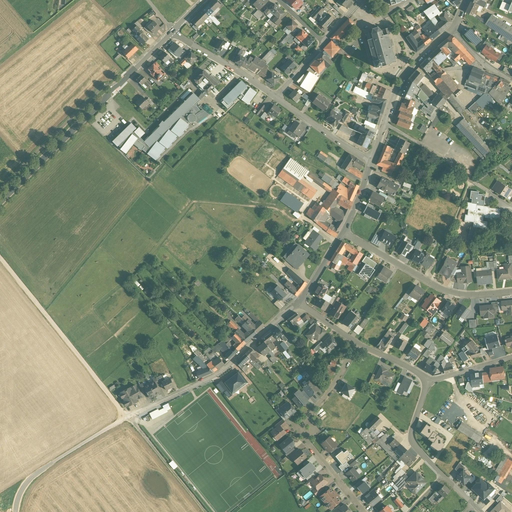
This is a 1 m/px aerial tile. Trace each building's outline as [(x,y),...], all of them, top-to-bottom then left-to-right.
[(215,0),(212,0),(207,6),(213,12),(220,5),(215,0)] [(257,0),(254,3),(260,9),(268,0),(257,0)] [(298,0),(286,0),(296,10),(302,3),(298,0)] [(254,3),(253,2),(247,8),(249,11),(256,5),(254,3)] [(479,6),(471,2),(466,13),(472,16),(474,13),(475,10),(477,11),(478,8),(479,6)] [(508,11),(511,6),(503,3),(500,10),(508,13),(508,11)] [(279,9),(274,4),(272,6),(269,10),(271,12),(274,15),(279,9)] [(412,5),(406,10),(409,14),(415,9),(412,5)] [(429,8),(423,12),(426,15),(430,19),(430,20),(433,17),(439,13),(434,5),(429,8)] [(207,6),(202,11),(208,17),(210,15),(213,12),(207,6)] [(279,9),(274,15),(276,17),(278,19),(279,19),(284,13),(279,9)] [(263,15),(257,10),(253,15),(258,20),(263,15)] [(326,13),(323,10),(318,15),(323,19),(327,14),(327,13),(326,13)] [(213,21),(208,17),(202,11),(197,15),(204,21),(206,19),(208,21),(210,24),(213,21)] [(445,12),(439,17),(442,21),(438,24),(435,27),(440,33),(450,25),(451,22),(447,17),(449,16),(445,12)] [(474,13),(472,16),(484,24),(488,19),(484,17),(483,19),(477,15),(477,16),(474,13)] [(333,19),(327,14),(323,19),(329,25),(331,23),(330,22),(333,19)] [(204,21),(197,15),(191,21),(194,25),(197,28),(197,27),(204,21)] [(318,15),(314,19),(317,23),(318,24),(323,19),(318,15)] [(511,30),(491,16),(485,25),(503,36),(511,42),(511,30)] [(314,19),(311,17),(309,19),(315,25),(317,23),(314,19)] [(438,24),(433,17),(430,20),(432,24),(435,27),(438,24)] [(329,25),(323,19),(318,24),(324,29),(327,26),(329,25)] [(347,20),(330,39),(332,41),(337,36),(340,38),(352,25),(347,20)] [(148,27),(147,28),(150,30),(154,34),(160,28),(154,21),(148,27)] [(297,26),(292,21),(286,26),(288,28),(291,31),(297,26)] [(429,26),(423,31),(425,33),(431,41),(440,33),(435,27),(432,24),(429,26)] [(148,39),(142,33),(143,33),(139,28),(139,29),(137,26),(133,30),(138,36),(137,38),(143,44),(148,39)] [(380,31),(377,28),(377,27),(376,27),(376,28),(372,29),(371,28),(371,29),(372,30),(371,34),(368,33),(368,32),(367,33),(368,33),(366,35),(365,35),(365,36),(366,36),(367,40),(366,41),(367,41),(369,47),(368,47),(368,48),(369,48),(371,54),(370,54),(370,55),(371,54),(373,60),(372,61),(372,62),(374,67),(380,66),(380,67),(381,67),(381,68),(381,67),(381,66),(388,64),(389,65),(389,64),(390,64),(389,63),(394,62),(395,63),(395,62),(394,61),(392,55),(394,55),(393,55),(392,55),(391,49),(392,48),(390,48),(390,47),(391,46),(390,43),(389,44),(389,42),(390,42),(390,41),(389,41),(387,35),(388,35),(389,35),(389,34),(390,34),(389,34),(388,29),(388,28),(387,28),(382,29),(382,30),(381,30),(382,31),(380,31)] [(473,33),(470,29),(465,34),(476,46),(481,41),(478,38),(473,33)] [(302,30),(296,37),(297,38),(301,42),(307,35),(302,30)] [(416,31),(410,35),(414,39),(416,38),(419,36),(420,36),(416,31)] [(288,35),(283,40),(286,43),(287,42),(292,36),(289,34),(289,33),(288,35)] [(425,33),(422,35),(420,36),(422,41),(425,46),(431,41),(425,33)] [(313,41),(307,35),(301,42),(304,45),(307,48),(309,45),(311,46),(312,45),(311,43),(313,41)] [(414,39),(410,35),(409,35),(406,37),(406,38),(416,53),(425,46),(422,41),(417,44),(414,39)] [(456,41),(451,35),(444,42),(448,46),(455,53),(460,58),(462,56),(470,65),(475,60),(456,41)] [(331,41),(322,50),(324,51),(322,53),(328,59),(330,57),(331,58),(340,49),(336,46),(339,43),(337,41),(340,38),(337,36),(332,41),(333,41),(332,42),(331,41)] [(511,46),(511,42),(503,36),(500,40),(511,48),(511,46)] [(226,44),(219,40),(215,47),(221,51),(223,47),(223,48),(226,44)] [(444,42),(437,47),(438,48),(445,56),(446,57),(448,55),(450,53),(445,48),(448,46),(444,42)] [(138,49),(133,43),(129,46),(126,43),(124,45),(133,54),(134,54),(136,53),(135,52),(138,49)] [(174,53),(179,47),(175,43),(169,49),(174,53)] [(133,54),(124,45),(122,47),(126,50),(123,53),(128,59),(131,56),(132,57),(134,55),(133,54)] [(300,49),(297,46),(294,49),(301,55),(303,52),(300,49)] [(487,46),(483,50),(482,52),(485,54),(484,55),(488,58),(493,50),(487,46)] [(174,53),(178,57),(183,52),(179,47),(174,53)] [(445,56),(438,48),(430,55),(429,56),(433,60),(436,64),(437,63),(438,61),(439,63),(442,60),(441,59),(445,56)] [(273,49),(265,56),(268,60),(277,53),(273,49)] [(500,55),(493,50),(488,58),(492,60),(493,59),(496,61),(497,59),(500,55)] [(183,56),(186,53),(184,51),(183,52),(178,57),(180,59),(183,56)] [(170,58),(165,52),(159,57),(165,63),(168,60),(170,58)] [(196,58),(191,52),(189,54),(185,58),(187,61),(191,65),(194,62),(193,61),(196,58)] [(501,52),(500,55),(497,59),(501,62),(506,55),(501,52)] [(328,59),(322,53),(310,66),(310,67),(318,74),(325,66),(327,69),(332,63),(328,59)] [(451,57),(451,58),(455,62),(456,62),(460,58),(455,53),(451,57)] [(241,56),(238,55),(237,55),(235,60),(236,60),(235,63),(241,66),(245,59),(241,56)] [(295,61),(288,55),(285,58),(288,61),(289,60),(293,63),(295,61)] [(429,56),(420,65),(424,70),(425,71),(426,70),(431,65),(438,73),(441,69),(436,64),(433,60),(429,56)] [(248,60),(245,59),(241,66),(247,69),(247,68),(249,69),(252,63),(254,60),(253,60),(249,57),(248,60)] [(258,60),(254,58),(253,60),(254,60),(252,63),(257,66),(261,69),(263,67),(264,66),(258,62),(258,60)] [(455,62),(451,58),(449,60),(454,66),(457,64),(456,62),(455,62)] [(293,63),(289,60),(288,61),(281,68),(287,74),(290,71),(292,69),(295,66),(293,63)] [(257,66),(252,63),(249,69),(254,72),(257,66)] [(153,64),(151,67),(150,66),(147,69),(151,73),(150,74),(158,81),(160,79),(162,79),(162,77),(165,74),(160,69),(159,70),(157,68),(153,64)] [(271,73),(263,67),(261,69),(256,74),(259,76),(260,75),(266,80),(266,79),(271,73)] [(318,74),(310,67),(306,71),(308,72),(304,76),(303,74),(296,82),(301,86),(300,87),(309,92),(319,75),(318,74)] [(511,70),(505,67),(503,72),(511,76),(511,70)] [(501,79),(473,68),(470,75),(487,91),(489,93),(501,79)] [(431,75),(430,77),(435,83),(436,85),(440,90),(447,98),(450,95),(458,88),(447,74),(446,75),(441,69),(438,73),(435,75),(434,73),(431,75)] [(423,76),(416,70),(408,79),(415,86),(415,85),(423,76)] [(203,90),(205,92),(207,93),(207,94),(217,84),(211,78),(213,77),(211,75),(209,77),(204,71),(194,80),(198,84),(198,85),(203,90)] [(273,74),(271,73),(266,79),(271,83),(271,84),(273,86),(275,83),(276,82),(277,83),(278,81),(277,80),(279,78),(276,77),(277,76),(274,73),(273,74)] [(146,80),(141,75),(136,80),(141,85),(144,83),(146,80)] [(373,78),(367,75),(364,82),(367,83),(370,84),(373,78)] [(487,91),(470,75),(469,75),(464,86),(484,94),(487,91)] [(415,86),(408,79),(400,96),(405,99),(408,100),(410,96),(415,86)] [(501,79),(489,93),(495,100),(500,105),(508,91),(506,90),(511,83),(501,79)] [(362,83),(359,82),(356,87),(360,88),(361,90),(363,91),(367,83),(364,82),(363,81),(362,83)] [(221,103),(227,109),(233,103),(232,102),(239,95),(240,96),(238,98),(247,104),(248,102),(250,103),(255,95),(254,95),(255,92),(250,88),(248,90),(246,88),(247,87),(242,82),(240,84),(239,83),(235,87),(236,88),(235,89),(234,88),(228,94),(229,95),(227,97),(226,96),(222,100),(223,100),(221,103)] [(370,84),(367,83),(363,91),(365,91),(368,92),(372,94),(375,87),(370,84)] [(415,85),(415,86),(410,96),(412,97),(413,94),(417,96),(420,90),(420,89),(419,89),(417,86),(415,85)] [(377,86),(376,87),(375,87),(372,94),(371,96),(373,96),(377,97),(381,87),(377,86)] [(390,91),(381,87),(377,97),(386,99),(390,91)] [(436,99),(426,88),(422,91),(429,98),(428,99),(431,102),(432,103),(436,99)] [(300,96),(295,90),(289,96),(295,102),(300,96)] [(420,90),(417,96),(428,108),(431,102),(428,99),(429,98),(422,91),(420,90)] [(484,94),(481,96),(489,105),(495,100),(489,93),(487,91),(484,94)] [(198,99),(200,100),(204,97),(207,93),(205,92),(202,95),(198,99)] [(198,99),(193,94),(191,96),(190,95),(186,100),(187,100),(182,105),(182,104),(179,106),(180,107),(179,108),(178,107),(176,110),(175,112),(174,111),(172,113),(172,114),(171,115),(170,115),(168,117),(169,118),(168,119),(167,118),(164,121),(165,121),(164,123),(162,121),(159,126),(160,126),(158,128),(157,128),(152,133),(152,134),(148,138),(148,137),(145,140),(145,141),(144,142),(148,147),(147,149),(149,152),(147,154),(155,160),(156,159),(160,156),(159,155),(160,153),(161,154),(164,151),(163,150),(164,148),(163,148),(164,147),(167,149),(168,147),(168,148),(172,145),(171,144),(172,142),(173,142),(176,139),(175,138),(176,136),(175,136),(176,135),(179,137),(180,136),(184,133),(182,132),(184,130),(185,131),(188,127),(187,126),(188,125),(187,124),(189,122),(190,122),(192,122),(194,122),(195,121),(197,123),(208,115),(202,110),(200,111),(199,109),(198,107),(197,108),(195,105),(200,100),(198,99)] [(329,103),(318,95),(312,103),(323,112),(329,103)] [(445,101),(438,95),(436,99),(432,103),(433,104),(436,107),(438,109),(445,101)] [(377,97),(373,96),(372,102),(380,104),(378,108),(383,109),(386,99),(377,97)] [(481,96),(476,102),(480,106),(482,109),(486,105),(487,106),(489,105),(481,96)] [(146,101),(142,97),(135,103),(139,107),(140,106),(142,108),(145,105),(146,106),(148,104),(148,103),(146,101)] [(408,100),(405,99),(403,104),(412,108),(414,102),(408,100)] [(464,111),(454,99),(450,102),(455,107),(460,114),(464,111)] [(423,106),(421,110),(430,115),(436,107),(433,104),(432,103),(431,102),(428,108),(427,109),(423,106)] [(262,104),(255,114),(258,116),(265,106),(262,104)] [(403,104),(401,104),(399,111),(400,111),(410,115),(413,108),(412,108),(403,104)] [(280,110),(273,105),(267,113),(271,116),(272,115),(275,117),(280,110)] [(473,105),(468,109),(472,113),(477,109),(473,105)] [(383,109),(378,108),(372,106),(370,112),(377,114),(381,115),(383,109)] [(341,117),(333,111),(331,112),(326,120),(335,126),(339,120),(341,117)] [(348,113),(344,111),(341,117),(339,120),(343,123),(349,113),(348,113)] [(370,112),(368,111),(367,116),(369,117),(374,119),(372,122),(374,123),(377,114),(370,112)] [(410,115),(400,111),(398,118),(399,118),(409,122),(412,115),(410,115)] [(374,119),(369,117),(367,122),(370,123),(369,127),(374,129),(376,125),(374,124),(374,123),(372,122),(374,119)] [(409,122),(399,118),(397,124),(408,129),(411,122),(409,122)] [(466,121),(464,119),(455,126),(486,158),(491,151),(466,121)] [(299,124),(295,122),(289,130),(287,133),(294,138),(295,136),(296,135),(302,127),(299,125),(299,124)] [(144,142),(140,137),(144,133),(139,127),(136,130),(135,129),(136,128),(131,123),(112,142),(117,147),(118,146),(121,148),(120,149),(126,154),(134,143),(142,149),(142,150),(147,154),(149,152),(147,149),(148,147),(144,142)] [(356,126),(349,123),(347,128),(357,132),(359,129),(356,128),(356,126)] [(499,124),(494,128),(498,132),(502,129),(499,124)] [(302,127),(296,135),(295,136),(299,138),(305,130),(302,127)] [(357,132),(347,128),(347,127),(345,131),(355,136),(357,132)] [(367,130),(364,129),(363,132),(362,135),(370,139),(373,133),(367,130)] [(362,135),(361,134),(356,144),(366,148),(370,139),(362,135)] [(409,143),(400,139),(394,150),(400,153),(404,155),(406,151),(407,152),(408,149),(407,148),(409,143)] [(392,148),(385,145),(382,151),(386,153),(390,154),(392,148)] [(387,161),(383,160),(386,153),(382,151),(376,165),(383,168),(381,171),(391,175),(392,171),(396,172),(399,166),(398,166),(394,164),(387,161)] [(327,156),(320,152),(317,157),(324,161),(327,156)] [(400,153),(394,164),(398,166),(404,155),(400,153)] [(350,154),(341,167),(347,171),(350,168),(352,165),(356,158),(350,154)] [(309,171),(290,158),(278,176),(294,187),(299,179),(302,174),(305,176),(306,175),(309,171)] [(363,163),(356,158),(352,165),(359,169),(363,163)] [(362,174),(350,167),(350,168),(347,171),(357,177),(360,178),(362,174)] [(315,176),(309,171),(306,175),(308,177),(312,180),(312,179),(315,176)] [(339,185),(324,174),(320,180),(334,190),(335,191),(339,185)] [(320,180),(315,176),(312,179),(313,180),(332,194),(334,190),(320,180)] [(353,184),(344,177),(342,181),(350,187),(349,189),(351,190),(350,193),(354,195),(358,186),(353,184)] [(388,181),(382,178),(377,187),(381,189),(384,190),(383,191),(391,195),(392,191),(395,193),(398,186),(388,180),(388,181)] [(299,179),(294,187),(311,199),(317,191),(299,179)] [(511,190),(500,183),(495,190),(496,191),(496,192),(502,195),(506,197),(508,194),(510,194),(511,193),(510,191),(511,190)] [(348,191),(339,185),(335,191),(336,191),(342,195),(347,199),(351,202),(354,195),(350,193),(351,190),(349,189),(348,191)] [(332,194),(322,207),(325,209),(330,212),(332,210),(337,203),(342,195),(336,191),(335,191),(334,190),(332,194)] [(484,206),(486,196),(483,196),(483,195),(479,194),(479,192),(471,191),(470,199),(472,199),(472,203),(467,203),(466,209),(469,210),(468,215),(466,215),(465,221),(474,222),(473,227),(477,228),(477,227),(486,228),(487,222),(483,222),(483,216),(485,216),(487,208),(487,207),(484,206)] [(301,203),(288,192),(281,200),(294,211),(296,209),(301,203)] [(384,198),(374,193),(373,196),(371,195),(368,200),(380,206),(384,198)] [(347,199),(342,195),(337,203),(344,207),(349,210),(352,202),(351,202),(347,199)] [(314,212),(310,218),(316,223),(321,215),(326,218),(329,214),(330,212),(325,209),(322,207),(319,205),(314,212)] [(370,217),(377,220),(380,214),(378,212),(372,209),(367,206),(363,213),(365,214),(370,217)] [(500,210),(487,208),(485,216),(485,218),(499,220),(500,213),(499,213),(500,210)] [(309,209),(305,214),(310,218),(314,212),(309,209)] [(335,212),(332,210),(330,212),(329,214),(336,218),(339,221),(340,221),(343,223),(347,214),(343,211),(341,210),(339,214),(336,212),(335,212)] [(326,218),(321,215),(316,223),(326,231),(329,225),(327,224),(328,223),(324,220),(326,218)] [(338,223),(334,229),(339,231),(343,223),(340,221),(339,221),(338,223)] [(334,229),(329,225),(326,231),(335,237),(339,231),(334,229)] [(473,227),(471,227),(470,232),(470,231),(469,238),(478,239),(478,233),(477,232),(477,228),(473,227)] [(317,233),(313,231),(304,242),(315,251),(318,247),(316,245),(322,237),(317,233)] [(380,240),(390,246),(395,238),(385,232),(381,238),(380,240)] [(377,246),(381,238),(375,234),(370,242),(377,246)] [(356,250),(342,241),(335,252),(340,255),(342,251),(344,252),(346,249),(354,254),(356,250)] [(407,252),(410,246),(403,241),(402,243),(397,252),(404,256),(407,252)] [(298,246),(286,260),(291,265),(295,261),(299,264),(305,257),(300,253),(303,250),(298,246)] [(351,259),(350,262),(355,264),(356,265),(362,254),(356,250),(354,254),(351,259)] [(416,250),(410,259),(419,264),(419,263),(424,255),(420,252),(419,253),(415,251),(416,250)] [(340,255),(335,252),(330,261),(334,264),(336,264),(338,260),(340,261),(341,260),(342,256),(340,255)] [(429,255),(425,253),(424,255),(419,263),(428,268),(430,265),(433,259),(429,257),(429,255)] [(347,258),(342,256),(341,260),(350,265),(348,270),(351,271),(355,264),(350,262),(348,261),(349,259),(347,258)] [(365,264),(367,265),(371,260),(365,256),(362,262),(365,264)] [(376,264),(371,260),(367,265),(373,269),(376,264)] [(456,265),(446,260),(439,272),(448,278),(449,278),(451,273),(456,265)] [(374,270),(373,269),(367,265),(365,264),(358,274),(362,277),(363,274),(369,278),(374,270)] [(509,264),(505,265),(506,269),(497,270),(498,280),(511,278),(511,274),(511,265),(511,264),(509,264)] [(470,266),(462,267),(462,273),(457,273),(457,275),(458,282),(458,283),(471,282),(470,266)] [(392,273),(384,267),(378,275),(382,278),(381,280),(385,282),(391,274),(392,273)] [(306,283),(302,280),(289,269),(286,272),(292,277),(291,277),(299,284),(298,286),(302,290),(306,283)] [(489,271),(477,272),(477,277),(478,277),(479,284),(486,283),(486,284),(492,283),(491,271),(491,270),(489,271)] [(391,274),(385,282),(388,284),(394,275),(391,274)] [(300,292),(290,283),(286,287),(292,292),(296,296),(300,292)] [(282,299),(288,294),(284,291),(283,291),(276,285),(273,289),(273,290),(271,293),(274,296),(273,297),(277,301),(279,302),(280,300),(282,299)] [(323,287),(319,285),(314,294),(319,297),(321,299),(327,289),(326,289),(325,290),(323,289),(323,287)] [(424,291),(416,286),(411,291),(409,294),(410,295),(410,294),(413,296),(412,297),(417,300),(424,291)] [(408,289),(402,297),(406,300),(410,295),(409,294),(411,291),(408,289)] [(434,297),(431,295),(427,300),(426,299),(424,301),(426,302),(424,304),(428,307),(426,310),(430,312),(430,313),(435,308),(435,306),(436,307),(438,304),(437,304),(439,301),(436,299),(435,299),(434,298),(434,297)] [(321,299),(319,297),(317,301),(318,302),(316,306),(324,310),(329,303),(328,303),(321,299)] [(274,304),(280,310),(285,305),(280,300),(279,302),(277,301),(274,304)] [(455,307),(448,301),(445,305),(441,310),(448,316),(455,307)] [(510,301),(501,302),(502,311),(509,310),(510,315),(511,314),(511,301),(510,301)] [(334,306),(330,314),(337,318),(341,312),(342,312),(345,307),(336,302),(334,306)] [(492,305),(480,306),(481,316),(487,315),(488,318),(493,317),(493,313),(494,313),(495,312),(495,311),(495,310),(494,309),(492,309),(492,305)] [(471,311),(463,306),(457,313),(458,315),(460,317),(461,316),(465,319),(471,311)] [(435,308),(430,313),(430,312),(428,314),(432,317),(437,310),(435,308)] [(342,322),(351,329),(355,324),(356,325),(360,320),(359,318),(359,317),(351,311),(342,322)] [(260,321),(250,312),(248,315),(252,319),(253,319),(257,323),(258,323),(260,321)] [(301,319),(296,313),(288,319),(293,325),(296,323),(295,322),(297,321),(298,322),(301,320),(301,319)] [(400,318),(405,322),(408,317),(403,313),(400,318)] [(244,316),(241,319),(245,323),(251,329),(256,333),(259,330),(255,326),(254,326),(255,326),(254,325),(244,316)] [(236,327),(230,321),(227,325),(232,330),(233,330),(236,327)] [(251,329),(245,323),(242,326),(249,333),(245,336),(249,339),(256,333),(251,329)] [(404,323),(398,332),(401,334),(408,325),(404,323)] [(321,330),(316,325),(315,325),(311,330),(306,335),(310,339),(313,336),(317,341),(326,332),(322,328),(321,330)] [(430,325),(424,332),(428,334),(433,327),(430,325)] [(358,326),(354,331),(352,330),(358,335),(362,329),(359,326),(358,326)] [(277,327),(271,333),(274,337),(276,339),(280,336),(283,334),(277,327)] [(245,336),(238,329),(235,332),(234,333),(235,334),(241,339),(245,343),(249,339),(245,336)] [(232,330),(227,335),(231,339),(232,338),(235,334),(234,333),(235,332),(233,330),(232,330)] [(271,333),(262,339),(264,343),(268,348),(272,345),(270,342),(271,342),(270,340),(274,337),(271,333)] [(454,340),(443,333),(439,338),(442,339),(448,343),(448,344),(450,346),(454,340)] [(241,339),(235,334),(232,338),(237,343),(237,344),(240,347),(245,343),(241,339)] [(409,338),(401,334),(394,347),(402,351),(409,338)] [(386,339),(383,343),(380,341),(376,347),(380,349),(383,352),(387,346),(393,338),(391,336),(389,335),(386,339)] [(485,339),(488,350),(491,349),(499,347),(496,336),(485,339)] [(333,341),(329,337),(323,344),(321,346),(328,353),(338,343),(334,340),(333,341)] [(428,340),(424,346),(428,348),(432,343),(428,340)] [(226,344),(223,341),(218,344),(221,348),(227,354),(226,355),(223,358),(227,362),(237,350),(236,349),(235,348),(232,351),(226,344)] [(472,341),(466,346),(469,350),(471,353),(472,357),(480,355),(481,355),(480,351),(479,350),(472,341)] [(233,347),(228,342),(226,344),(232,351),(235,348),(236,349),(237,350),(238,350),(234,347),(233,347)] [(320,342),(313,350),(315,352),(317,350),(318,349),(321,346),(323,344),(320,342)] [(264,343),(257,348),(263,356),(268,352),(271,356),(271,357),(274,355),(268,348),(264,343)] [(277,351),(272,345),(268,348),(271,351),(273,354),(277,351)] [(420,353),(412,347),(407,354),(415,360),(420,353)] [(259,356),(251,349),(245,354),(249,358),(249,357),(252,359),(254,361),(255,361),(257,359),(259,357),(259,356)] [(206,359),(197,350),(194,353),(197,357),(198,357),(203,362),(204,361),(206,359)] [(465,353),(464,351),(459,354),(464,362),(469,359),(465,353)] [(211,356),(208,353),(205,354),(211,361),(212,363),(212,362),(214,361),(212,360),(213,358),(211,356)] [(245,354),(236,363),(239,367),(242,369),(245,366),(244,365),(247,362),(248,363),(252,359),(249,357),(249,358),(245,354)] [(274,355),(271,357),(271,356),(269,358),(273,363),(278,360),(274,355)] [(440,355),(435,363),(439,365),(441,362),(443,359),(444,358),(440,355)] [(444,358),(443,359),(441,362),(442,364),(444,363),(445,365),(450,363),(448,360),(446,355),(444,358)] [(203,362),(198,357),(197,357),(194,360),(202,368),(206,365),(203,362)] [(214,361),(212,362),(213,364),(217,369),(224,365),(218,358),(214,361)] [(435,363),(428,358),(424,365),(425,365),(428,367),(429,365),(432,367),(433,365),(435,363)] [(208,364),(206,365),(209,368),(210,369),(213,372),(217,369),(213,364),(212,362),(212,363),(211,361),(208,364)] [(255,361),(254,361),(251,364),(258,370),(261,366),(257,363),(255,361)] [(432,367),(429,365),(428,367),(425,365),(423,369),(432,376),(435,371),(437,368),(433,365),(432,367)] [(386,370),(380,367),(376,376),(374,380),(375,380),(380,383),(382,380),(388,383),(390,379),(392,380),(394,375),(386,371),(386,370)] [(204,370),(197,373),(199,378),(213,372),(210,369),(209,368),(204,370)] [(502,368),(490,370),(491,373),(492,380),(504,379),(503,377),(505,376),(504,374),(503,373),(502,368)] [(222,383),(232,395),(247,383),(238,371),(222,383)] [(193,374),(192,372),(188,374),(191,381),(199,378),(197,373),(193,374)] [(483,383),(483,382),(482,374),(482,373),(471,374),(471,382),(472,388),(480,387),(479,384),(483,383)] [(491,373),(482,374),(483,382),(492,381),(492,380),(491,373)] [(170,378),(165,380),(165,381),(162,382),(162,383),(166,390),(174,386),(170,378)] [(411,381),(404,378),(401,384),(397,393),(402,395),(403,391),(409,393),(413,385),(410,383),(411,381)] [(310,381),(303,386),(311,395),(318,390),(310,381)] [(154,382),(149,384),(155,396),(160,393),(156,386),(154,382)] [(229,397),(232,395),(221,382),(216,386),(222,393),(224,391),(229,397)] [(155,396),(149,384),(144,387),(146,391),(150,398),(155,396)] [(341,392),(343,394),(348,397),(349,397),(354,389),(346,384),(341,392)] [(136,386),(131,389),(131,387),(121,393),(127,406),(138,401),(136,398),(137,398),(138,399),(142,397),(136,386)] [(311,395),(305,388),(302,390),(303,391),(308,397),(311,395)] [(210,389),(207,392),(270,472),(277,467),(248,431),(245,434),(210,389)] [(301,393),(298,391),(295,394),(296,396),(293,399),(299,407),(303,404),(304,405),(307,402),(306,400),(301,393)] [(308,397),(303,391),(301,393),(306,400),(309,398),(308,397)] [(295,411),(288,403),(286,403),(285,404),(285,406),(280,409),(279,411),(282,415),(286,419),(295,411)] [(158,410),(151,413),(150,414),(152,419),(167,412),(167,411),(170,409),(168,406),(158,411),(158,410)] [(377,417),(372,422),(367,427),(371,430),(380,420),(377,417)] [(282,419),(276,425),(277,427),(279,426),(281,428),(286,424),(282,419)] [(419,429),(424,422),(419,419),(416,428),(419,429)] [(435,429),(424,421),(424,422),(419,429),(418,431),(421,432),(420,434),(433,443),(431,445),(435,448),(434,450),(438,452),(445,442),(437,437),(440,433),(434,430),(435,429)] [(475,430),(462,422),(457,430),(460,432),(471,438),(475,430)] [(281,428),(279,426),(277,427),(271,432),(274,437),(276,435),(278,438),(285,433),(281,428)] [(371,430),(367,427),(360,434),(369,444),(373,441),(377,437),(371,430)] [(483,435),(475,430),(471,438),(479,443),(483,435)] [(379,439),(377,441),(383,448),(386,445),(383,443),(389,437),(385,433),(379,439)] [(289,437),(280,445),(285,452),(284,453),(285,453),(291,447),(293,446),(294,443),(289,437)] [(333,442),(329,437),(321,444),(328,452),(329,451),(336,446),(336,445),(335,446),(333,444),(333,442)] [(400,444),(394,439),(390,443),(389,444),(395,449),(400,444)] [(386,445),(383,448),(390,455),(392,453),(393,452),(394,450),(395,449),(389,444),(390,443),(389,443),(386,445)] [(407,450),(400,444),(395,449),(394,450),(401,457),(407,450)] [(294,450),(291,447),(285,453),(287,456),(294,450)] [(294,450),(287,456),(289,458),(296,452),(294,450)] [(300,450),(296,453),(296,452),(289,458),(292,456),(294,459),(293,459),(297,464),(306,457),(300,450)] [(344,459),(348,456),(350,454),(347,450),(343,453),(341,450),(338,453),(338,454),(335,456),(340,462),(339,463),(341,465),(342,466),(346,462),(347,462),(344,459)] [(415,458),(407,450),(401,457),(399,458),(404,463),(408,466),(415,458)] [(399,458),(393,452),(392,453),(390,455),(396,462),(399,458)] [(505,455),(495,473),(498,475),(509,457),(505,455)] [(511,458),(509,457),(498,475),(511,482),(511,477),(508,474),(511,466),(511,458)] [(174,470),(177,466),(173,460),(169,464),(174,470)] [(315,469),(310,462),(309,463),(305,466),(296,473),(299,478),(301,477),(303,480),(305,478),(312,473),(312,472),(315,469)] [(338,467),(342,471),(348,466),(349,466),(346,462),(342,466),(341,465),(338,467)] [(465,468),(459,463),(455,469),(460,474),(463,470),(465,468)] [(405,473),(400,467),(396,471),(397,473),(401,477),(405,473)] [(360,476),(353,468),(346,474),(352,482),(355,480),(356,480),(357,479),(357,478),(360,476)] [(463,470),(460,474),(456,477),(464,485),(468,481),(471,479),(471,478),(469,476),(470,475),(469,473),(468,472),(466,471),(465,472),(463,470)] [(426,482),(416,472),(407,481),(413,487),(410,489),(415,494),(426,482)] [(305,478),(308,481),(313,477),(315,476),(312,473),(305,478)] [(401,477),(397,473),(393,477),(397,481),(400,479),(401,477)] [(327,483),(320,475),(315,479),(311,482),(312,483),(311,484),(313,486),(314,486),(316,488),(318,490),(321,487),(327,483)] [(405,484),(400,479),(397,481),(394,485),(399,490),(405,484)] [(361,480),(354,486),(356,489),(357,488),(363,483),(361,480)] [(487,485),(482,481),(479,484),(478,483),(473,488),(484,499),(484,498),(485,499),(488,495),(494,489),(488,483),(487,485)] [(363,483),(357,488),(362,494),(368,489),(369,488),(367,486),(367,485),(364,482),(363,483)] [(450,491),(444,485),(441,488),(440,487),(438,489),(439,490),(438,491),(440,494),(444,497),(450,491)] [(318,490),(316,488),(312,491),(316,496),(323,490),(321,487),(318,490)] [(333,491),(332,491),(330,488),(320,497),(324,501),(324,500),(327,504),(327,505),(330,509),(340,501),(338,498),(339,497),(336,494),(336,495),(335,493),(333,491)] [(376,491),(370,496),(366,499),(372,506),(380,499),(378,496),(379,494),(376,491)] [(436,498),(435,500),(438,503),(444,497),(440,494),(440,495),(436,498)] [(432,495),(428,500),(432,504),(435,500),(436,498),(432,495)] [(488,495),(485,499),(484,498),(484,499),(482,501),(486,505),(492,499),(488,495)] [(403,506),(397,499),(394,501),(400,508),(403,506)] [(510,511),(511,511),(501,502),(491,511),(510,511)]
